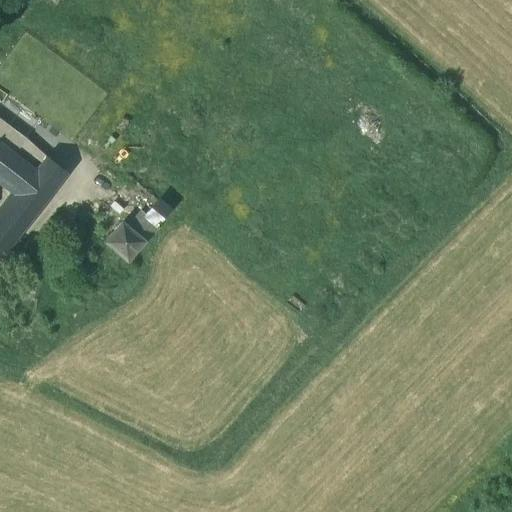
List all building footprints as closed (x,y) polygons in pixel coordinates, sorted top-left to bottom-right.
[(25,138),(0,119),(0,145),(36,172),(47,158),(25,138)] [(36,172),(0,145),(0,179),(20,194),(36,172)] [(1,218),(0,219),(0,257),(66,172),(47,158),(36,172),(20,194),(1,218)] [(147,216),(146,217),(157,226),(170,211),(159,202),(147,216)] [(104,210),(91,225),(99,232),(112,217),(104,210)] [(142,212),(128,228),(144,242),(157,226),(146,217),(147,216),(142,212)] [(128,228),(122,223),(105,243),(127,261),(135,253),(137,251),(136,251),(144,242),(128,228)]
